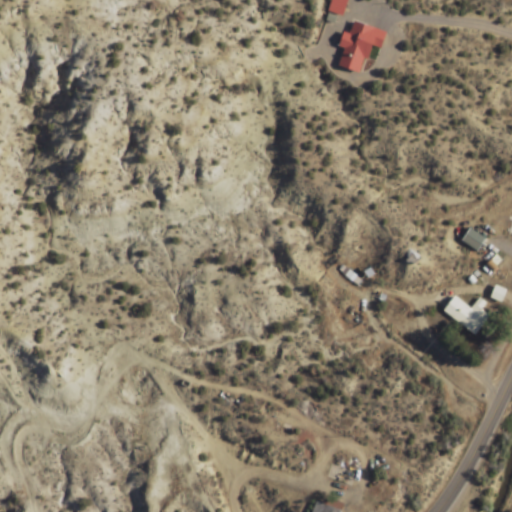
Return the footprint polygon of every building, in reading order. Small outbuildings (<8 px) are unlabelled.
[(342,17),(346,0),(330,0),(327,13),(342,17)] [(335,67),(360,74),(368,46),(379,49),(384,32),(352,23),(349,33),(345,32),(335,67)] [(481,239),(473,236),(469,246),(477,249),(481,239)] [(489,298),(499,303),(505,292),(495,287),(489,298)] [(442,312),(474,337),(489,317),(481,311),(486,305),(478,299),(470,309),(454,297),(442,312)] [(311,511),(315,501),(320,503),(321,500),(328,502),(329,499),(343,504),(341,511),(340,511),(339,511),(311,511)]
